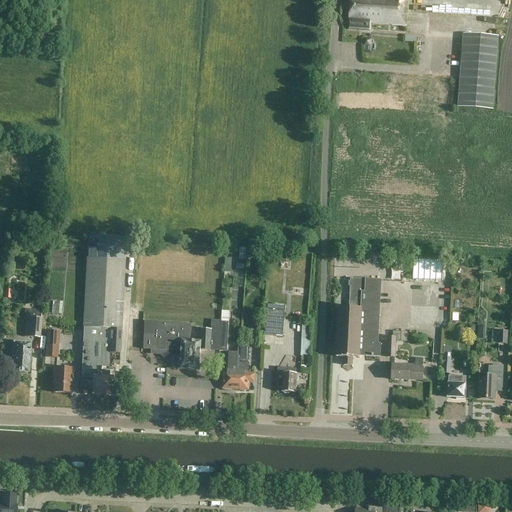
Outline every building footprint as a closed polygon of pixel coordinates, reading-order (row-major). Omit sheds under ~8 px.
[(350,0),(350,8),(407,12),(407,0),(350,0)] [(418,0),(418,12),(442,12),(442,3),(426,2),(426,0),(418,0)] [(407,12),(350,8),(349,21),(350,21),(350,28),(366,29),(366,22),(406,25),(407,12)] [(463,35),(458,107),(493,110),(498,37),(463,35)] [(88,241),(83,328),(81,377),(93,378),(92,378),(92,379),(93,379),(93,394),(92,394),(92,395),(94,395),(95,397),(99,397),(100,395),(102,395),(104,397),(108,397),(109,396),(112,396),(112,395),(111,395),(111,394),(116,394),(117,386),(111,386),(112,380),(112,379),(109,379),(110,354),(120,354),(124,242),(88,241)] [(281,254),(281,263),(291,264),(292,255),(281,254)] [(444,262),(415,260),(414,279),(443,281),(444,262)] [(352,280),(350,308),(339,307),(337,358),(344,358),(344,366),(348,366),(352,366),(352,359),(360,359),(360,346),(366,346),(366,357),(380,357),(381,345),(378,345),(381,281),(352,280)] [(223,319),(231,319),(232,311),(224,311),(223,319)] [(283,337),(285,313),(267,311),(265,335),(283,337)] [(25,312),(24,337),(39,338),(41,318),(40,318),(40,313),(25,312)] [(146,323),(144,350),(153,350),(152,354),(162,355),(163,357),(165,359),(173,352),(173,351),(181,351),(180,358),(174,358),(174,369),(180,369),(180,370),(200,371),(201,351),(210,352),(212,330),(201,330),(201,342),(190,341),(191,325),(146,323)] [(221,323),(219,352),(227,352),(228,323),(221,323)] [(302,323),(300,356),(309,357),(311,323),(302,323)] [(402,343),(410,343),(411,330),(403,330),(402,343)] [(499,331),(499,344),(508,345),(508,332),(499,331)] [(46,332),(45,358),(57,358),(58,332),(46,332)] [(395,358),(396,342),(401,343),(401,332),(393,332),(393,338),(388,338),(387,358),(395,358)] [(29,373),(30,344),(13,343),(12,358),(14,358),(13,372),(29,373)] [(237,353),(235,390),(241,390),(240,391),(246,391),(246,390),(248,390),(249,382),(254,383),(254,375),(248,375),(249,348),(238,348),(237,353)] [(235,390),(237,353),(229,352),(228,374),(223,373),(223,375),(222,375),(222,379),(223,379),(223,389),(224,389),(224,390),(230,391),(230,390),(235,390)] [(444,354),(443,365),(443,374),(451,374),(452,355),(444,354)] [(409,367),(392,366),(392,380),(409,381),(409,380),(422,381),(423,359),(416,359),(415,366),(409,365),(409,367)] [(480,375),(479,399),(495,400),(496,382),(503,382),(504,366),(494,366),(493,367),(489,367),(489,376),(480,375)] [(53,385),(55,385),(54,393),(72,394),(73,369),(54,368),(53,385)] [(278,388),(282,388),(282,392),(283,392),(285,394),(288,394),(290,393),(296,393),(296,382),(298,382),(298,375),(296,375),(296,369),(278,368),(276,386),(278,388)] [(465,392),(466,377),(449,376),(448,398),(456,399),(456,400),(463,401),(463,399),(465,399),(465,392)] [(179,389),(189,389),(190,380),(179,380),(179,389)] [(0,511),(16,511),(16,509),(15,509),(15,506),(16,506),(17,505),(15,505),(16,495),(2,494),(1,504),(0,504),(0,511)] [(382,511),(382,503),(370,503),(369,509),(356,509),(355,511),(382,511)] [(459,503),(459,507),(458,511),(474,511),(475,504),(459,503)]
